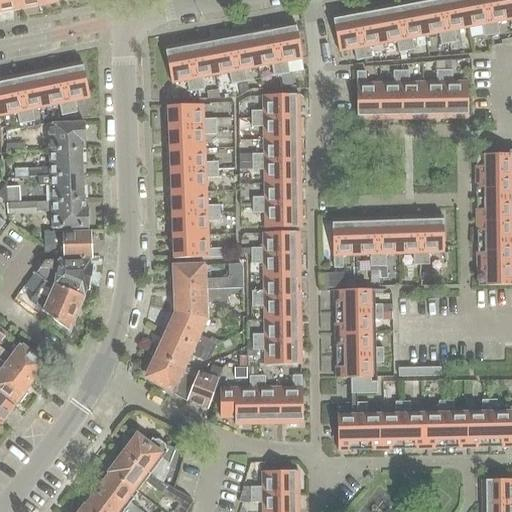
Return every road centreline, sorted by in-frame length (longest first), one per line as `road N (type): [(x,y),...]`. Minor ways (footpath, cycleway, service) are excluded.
road 1 (residential): [(98,376),(128,268),(122,20)]
road 2 (residential): [(316,511),(315,448),(250,447),(135,397)]
road 3 (residential): [(318,204),(315,53),(305,0)]
road 4 (residential): [(0,511),(98,376)]
